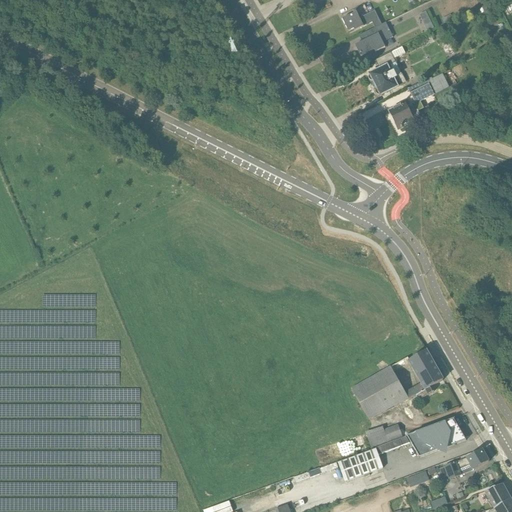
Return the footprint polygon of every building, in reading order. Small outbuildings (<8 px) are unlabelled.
[(372,23),(375,28),(382,25),(375,11),(360,18),(356,12),(353,13),(354,14),(342,20),(348,33),(354,30),(355,32),(372,23)] [(422,21),(429,18),(426,12),(419,15),(422,21)] [(362,57),(361,54),(374,48),(376,53),(385,48),(383,43),(393,38),(386,23),(382,25),(375,28),(366,33),(369,39),(355,46),(355,47),(356,46),(362,57)] [(511,36),(511,35),(510,32),(503,36),(506,40),(511,36)] [(381,95),(390,91),(407,83),(403,74),(402,75),(394,60),(406,54),(402,48),(375,61),(380,70),(370,75),(369,76),(369,77),(369,78),(369,79),(369,80),(370,81),(371,81),(372,81),(372,82),(373,81),(374,81),(378,89),(377,90),(376,90),(376,91),(376,92),(376,93),(376,94),(377,95),(378,96),(379,96),(380,96),(381,95)] [(407,107),(405,104),(394,109),(395,111),(390,114),(398,130),(405,126),(407,129),(422,121),(417,111),(423,109),(419,102),(433,95),(430,88),(426,80),(408,90),(411,95),(415,103),(407,107)] [(351,389),(369,421),(406,401),(418,395),(420,400),(425,397),(434,392),(431,388),(443,381),(426,351),(409,361),(407,358),(391,367),(351,389)] [(420,458),(467,441),(453,419),(407,436),(420,458)] [(345,483),(373,472),(383,469),(378,456),(395,450),(410,444),(406,437),(376,448),(376,449),(338,463),(345,483)] [(459,469),(469,465),(473,471),(489,462),(482,450),(467,459),(439,469),(443,479),(448,477),(449,480),(462,476),(459,469)] [(426,472),(407,480),(410,488),(429,481),(426,472)] [(484,492),(494,509),(495,509),(511,500),(502,485),(484,492)] [(448,505),(445,497),(430,503),(433,511),(448,505)] [(511,511),(511,501),(511,500),(495,509),(494,509),(489,511),(511,511)]
